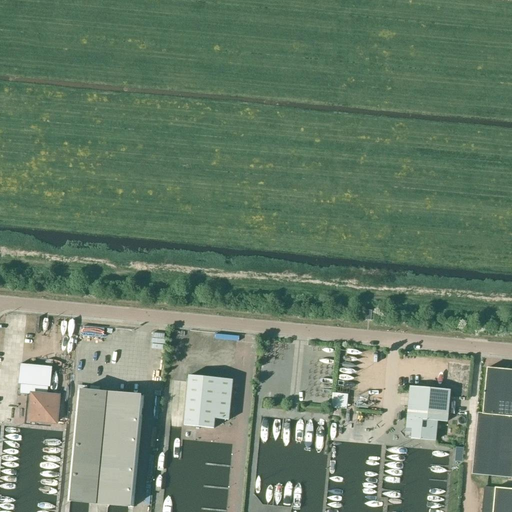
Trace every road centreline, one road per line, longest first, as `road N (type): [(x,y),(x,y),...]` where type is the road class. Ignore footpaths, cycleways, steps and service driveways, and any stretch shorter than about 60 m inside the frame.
road 1 (unclassified): [(511,353),(0,309)]
road 2 (unknown): [(299,333),(258,410),(249,491),(257,511)]
